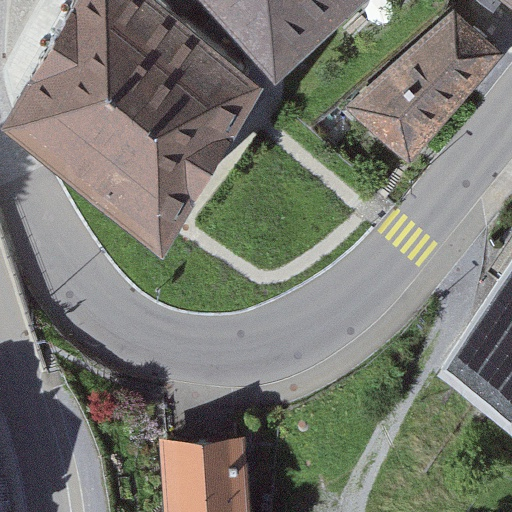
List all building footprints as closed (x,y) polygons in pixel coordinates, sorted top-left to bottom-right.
[(266,54),(191,0),(69,0),(3,91),(156,203),(266,54)] [(263,0),(284,23),(309,0),(263,0)] [(453,8),(354,104),(406,149),(494,46),(453,8)] [(511,267),(451,360),(511,399),(511,267)] [(269,511),(266,440),(182,444),(185,511),(269,511)]
